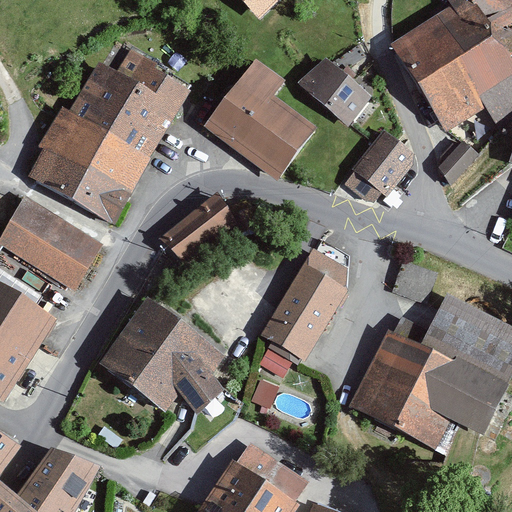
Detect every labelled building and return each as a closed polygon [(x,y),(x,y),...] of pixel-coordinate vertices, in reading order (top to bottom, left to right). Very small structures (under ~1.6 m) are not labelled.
[(233,0),(253,20),(272,0),(233,0)] [(445,0),(450,7),(388,46),(438,127),(480,101),(505,143),(509,133),(511,125),(511,72),(503,57),(511,51),(511,8),(508,1),(509,0),(445,0)] [(86,63),(59,110),(77,120),(118,143),(146,159),(186,89),(125,54),(112,78),(86,63)] [(282,81),(250,57),(198,125),(269,179),(307,129),(268,99),(282,81)] [(318,57),(295,83),(340,123),(363,98),(318,57)] [(77,120),(59,110),(21,177),(108,226),(146,159),(118,143),(77,120)] [(511,125),(509,133),(505,143),(497,163),(511,169),(511,210),(509,219),(511,220),(511,125)] [(376,130),(347,170),(382,195),(411,155),(376,130)] [(456,140),(430,167),(444,182),(470,154),(456,140)] [(212,195),(157,237),(177,264),(232,222),(212,195)] [(19,196),(0,227),(0,247),(72,291),(100,244),(19,196)] [(305,247),(253,333),(299,361),(341,292),(339,267),(305,247)] [(434,273),(400,261),(390,290),(424,302),(434,273)] [(0,285),(0,315),(14,294),(0,285)] [(140,288),(90,358),(162,409),(184,378),(202,391),(230,352),(140,288)] [(0,396),(51,317),(14,294),(0,315),(0,396)] [(511,360),(511,329),(440,294),(415,345),(382,328),(344,405),(430,447),(444,418),(475,434),(511,360)] [(263,378),(253,400),(272,407),(281,386),(263,378)] [(244,440),(195,511),(288,511),(308,483),(244,440)] [(0,466),(11,451),(0,442),(0,466)] [(80,511),(100,487),(47,446),(0,506),(0,511),(80,511)] [(332,511),(306,503),(302,511),(332,511)]
